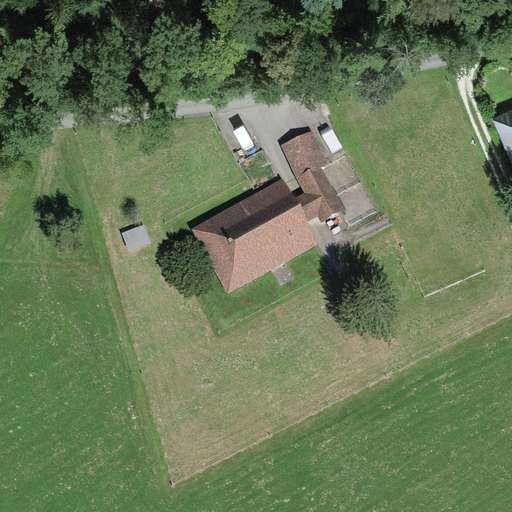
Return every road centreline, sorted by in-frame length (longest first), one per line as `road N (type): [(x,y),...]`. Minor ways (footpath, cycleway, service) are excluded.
road 1 (residential): [(0,118),(289,93),(511,37)]
road 2 (track): [(511,202),(456,51)]
road 3 (track): [(28,118),(104,0)]
